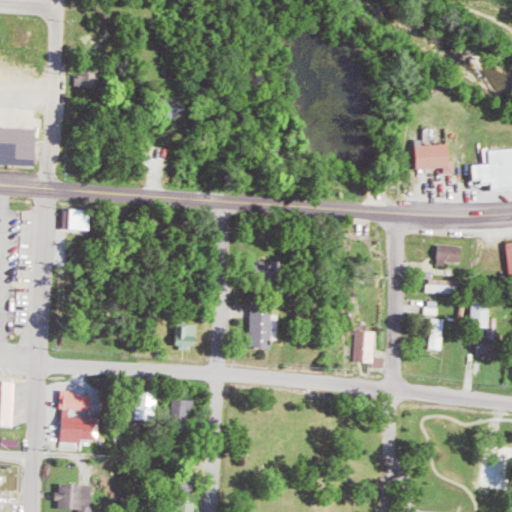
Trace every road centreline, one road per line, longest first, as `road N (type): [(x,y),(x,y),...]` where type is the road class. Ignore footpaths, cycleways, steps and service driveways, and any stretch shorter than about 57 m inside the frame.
road 1 (residential): [(511,398),(0,359)]
road 2 (tertiary): [(0,185),(511,217)]
road 3 (residential): [(36,511),(53,0)]
road 4 (residential): [(211,511),(224,203)]
road 5 (residential): [(384,511),(397,214)]
